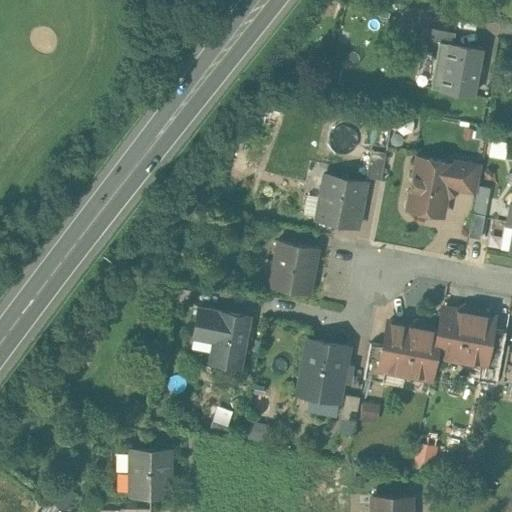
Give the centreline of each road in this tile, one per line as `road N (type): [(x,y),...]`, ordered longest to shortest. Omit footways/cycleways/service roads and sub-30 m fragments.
road 1 (primary): [(261,0),(0,343)]
road 2 (residential): [(259,305),(366,325),(375,263),(511,286)]
